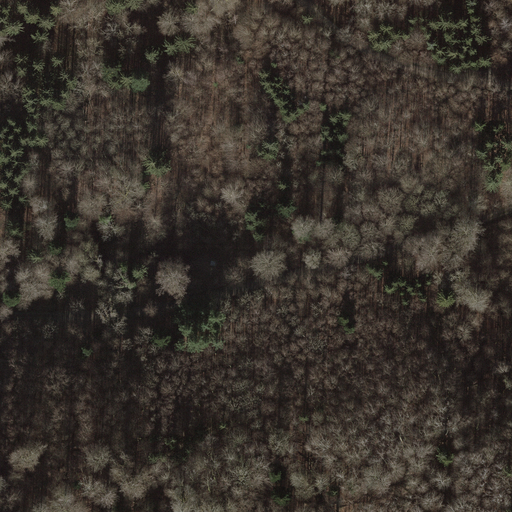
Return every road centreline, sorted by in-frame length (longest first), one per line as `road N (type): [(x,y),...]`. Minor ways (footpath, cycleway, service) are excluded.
road 1 (track): [(0,315),(74,318),(185,302),(396,249),(511,210)]
road 2 (track): [(299,0),(368,53),(419,72),(511,85)]
